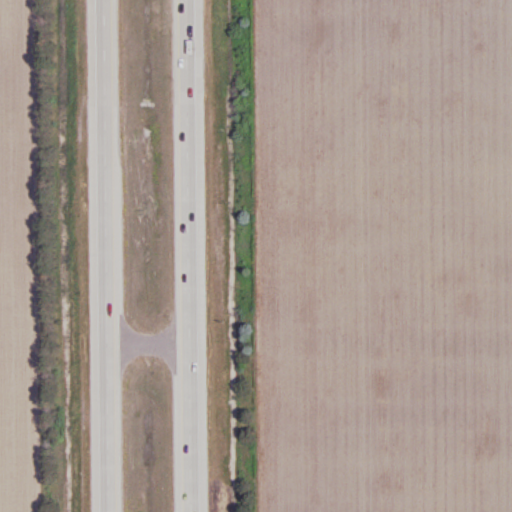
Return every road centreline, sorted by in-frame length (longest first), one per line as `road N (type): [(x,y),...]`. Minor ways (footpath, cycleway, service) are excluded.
road 1 (motorway): [(96,0),(102,511)]
road 2 (motorway): [(187,511),(183,0)]
